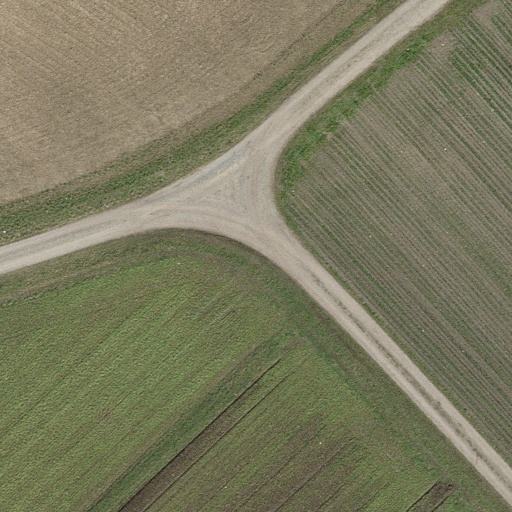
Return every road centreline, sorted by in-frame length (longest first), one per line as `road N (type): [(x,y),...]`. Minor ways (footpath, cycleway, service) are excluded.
road 1 (track): [(511,496),(230,193)]
road 2 (track): [(230,193),(288,131),(447,0)]
road 3 (track): [(0,263),(230,193)]
